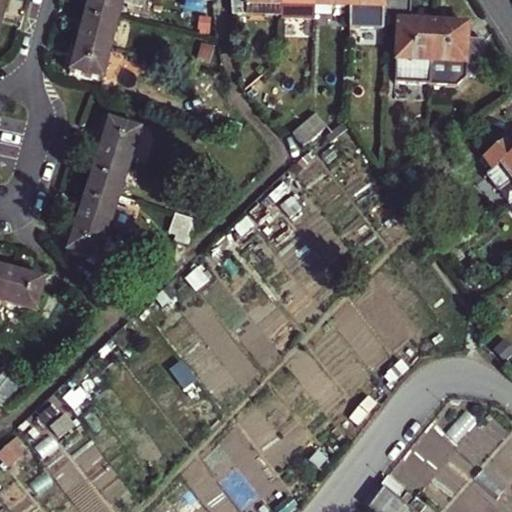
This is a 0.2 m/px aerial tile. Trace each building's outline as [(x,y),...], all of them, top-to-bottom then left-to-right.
[(86,0),(84,7),(118,16),(122,0),(86,0)] [(228,0),(230,16),(279,17),(279,0),(228,0)] [(313,20),(313,8),(313,0),(279,0),(279,17),(279,19),(313,20)] [(331,8),(347,9),(347,0),(313,0),(313,8),(331,8)] [(386,18),(394,18),(394,0),(347,0),(347,9),(380,9),(380,28),(385,28),(386,18)] [(393,86),(429,87),(431,25),(408,24),(408,0),(394,0),(394,18),(386,18),(385,28),(395,28),(393,86)] [(76,39),(110,48),(118,16),(84,7),(76,39)] [(313,20),(330,21),(331,8),(313,8),(313,20)] [(463,78),(480,79),(482,41),(464,41),(464,27),(431,25),(429,87),(456,89),(462,82),(463,78)] [(102,78),(115,82),(124,51),(110,48),(76,39),(67,72),(101,81),(102,78)] [(291,136),(303,149),(324,127),(313,116),(291,136)] [(96,154),(129,164),(139,131),(106,120),(96,154)] [(219,154),(231,158),(241,125),(229,121),(219,154)] [(511,183),(511,184),(511,153),(503,143),(481,160),(490,172),(485,176),(498,193),(511,183)] [(85,187),(118,198),(129,164),(96,154),(85,187)] [(107,230),(127,236),(133,215),(114,208),(118,198),(85,187),(75,220),(107,230)] [(173,243),(186,247),(195,223),(174,216),(168,236),(174,239),(173,243)] [(97,263),(102,246),(107,230),(75,220),(65,252),(97,263)] [(97,263),(106,266),(111,249),(102,246),(97,263)] [(0,305),(1,304),(9,271),(0,268),(0,305)] [(1,304),(33,313),(42,280),(9,271),(1,304)] [(104,304),(114,295),(98,276),(97,275),(96,274),(86,281),(104,304)] [(0,375),(0,391),(18,376),(10,367),(0,375)] [(367,511),(403,511),(377,491),(364,509),(367,511)]
